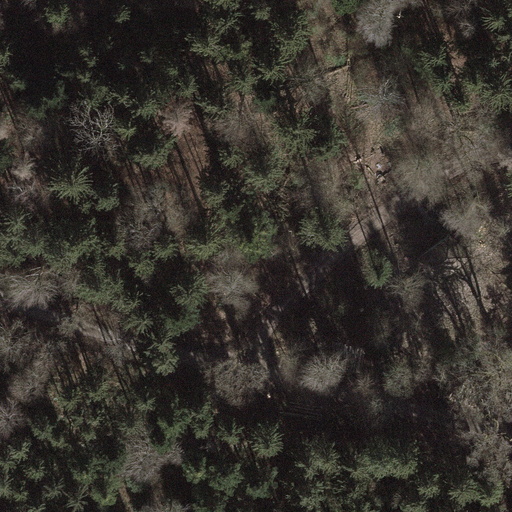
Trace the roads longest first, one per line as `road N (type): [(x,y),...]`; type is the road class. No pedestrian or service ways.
road 1 (track): [(511,436),(77,330),(0,298)]
road 2 (track): [(230,364),(398,206),(469,154),(511,152)]
